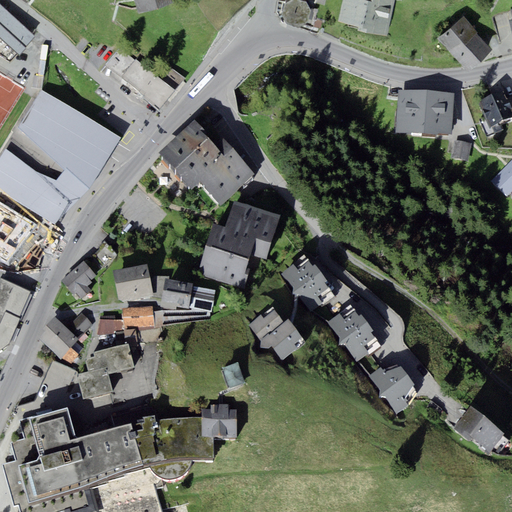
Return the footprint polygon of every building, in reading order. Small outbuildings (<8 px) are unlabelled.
[(133,0),(138,15),(173,4),(172,0),(133,0)] [(313,10),(307,2),(303,1),(303,0),(290,0),(284,4),(281,14),(286,23),(299,27),(306,22),(308,18),(312,19),(313,10)] [(387,36),(394,0),(343,0),(338,22),(359,27),(358,30),(387,36)] [(0,37),(19,55),(26,48),(25,47),(35,36),(0,5),(0,37)] [(493,49),(463,17),(438,39),(468,72),(493,49)] [(106,66),(121,78),(135,61),(119,49),(106,66)] [(176,91),(136,59),(135,61),(121,78),(144,96),(143,98),(159,111),(176,91)] [(455,92),(399,88),(395,131),(395,134),(439,137),(439,134),(451,135),(455,92)] [(490,127),(511,118),(511,112),(503,90),(479,100),(490,127)] [(121,137),(42,91),(19,128),(65,169),(56,180),(35,171),(5,148),(0,155),(0,189),(55,224),(89,188),(115,147),(121,137)] [(195,119),(159,152),(192,189),(199,180),(226,157),(224,155),(205,133),(207,132),(195,119)] [(452,157),(469,161),(473,143),(456,139),(452,157)] [(232,148),(224,155),(226,157),(199,180),(221,204),(256,174),(232,148)] [(508,198),(511,192),(511,159),(491,181),(508,198)] [(280,214),(234,200),(226,226),(213,223),(197,274),(244,288),(250,268),(247,267),(251,254),(266,259),(280,214)] [(38,226),(0,203),(0,257),(6,261),(38,226)] [(105,246),(95,258),(106,266),(115,254),(105,246)] [(295,264),(282,274),(294,288),(293,293),(299,295),(311,311),(323,302),(317,295),(328,287),(325,282),(327,280),(315,265),(313,266),(309,261),(299,269),(295,264)] [(96,278),(83,264),(63,283),(77,299),(91,291),(88,286),(96,278)] [(147,264),(113,271),(119,300),(122,299),(122,302),(151,296),(151,294),(153,294),(147,264)] [(193,284),(165,278),(161,306),(175,310),(189,310),(189,307),(193,286),(193,284)] [(32,293),(1,279),(0,280),(0,354),(9,348),(20,322),(19,322),(32,293)] [(216,291),(193,286),(189,307),(211,312),(216,291)] [(152,306),(122,308),(123,315),(124,333),(125,344),(128,343),(129,347),(163,342),(161,326),(155,327),(152,306)] [(272,307),(249,325),(259,338),(282,320),(272,307)] [(356,311),(345,319),(340,313),(328,322),(356,361),(369,352),(363,345),(375,337),(371,332),(373,330),(361,314),(359,315),(356,311)] [(93,325),(81,313),(67,327),(79,339),(93,325)] [(97,335),(124,333),(123,315),(100,316),(97,335)] [(67,327),(55,316),(43,329),(45,331),(38,338),(60,359),(65,354),(71,347),(79,339),(67,327)] [(288,319),(261,340),(261,347),(268,348),(272,346),(281,360),(305,341),(288,319)] [(125,344),(93,352),(95,356),(85,359),(88,371),(77,374),(83,399),(113,391),(108,373),(134,366),(129,347),(128,343),(125,344)] [(71,347),(65,354),(73,362),(80,356),(71,347)] [(245,383),(238,362),(223,367),(230,388),(245,383)] [(414,384),(400,366),(385,372),(381,366),(369,375),(380,390),(379,396),(385,396),(396,414),(409,404),(405,396),(414,384)] [(214,408),(202,408),(202,418),(201,436),(214,436),(214,439),(236,440),(237,409),(228,409),(228,404),(214,404),(214,408)] [(505,433),(471,406),(453,428),(469,441),(473,437),(490,451),(505,433)] [(19,505),(20,511),(161,511),(153,486),(158,485),(161,478),(167,478),(175,478),(181,476),(187,472),(190,467),(191,460),(213,461),(214,439),(214,436),(201,436),(202,418),(189,418),(155,419),(155,415),(143,416),(145,422),(131,425),(130,423),(76,437),(67,407),(19,421),(24,438),(10,442),(15,462),(3,466),(14,506),(19,505)]
